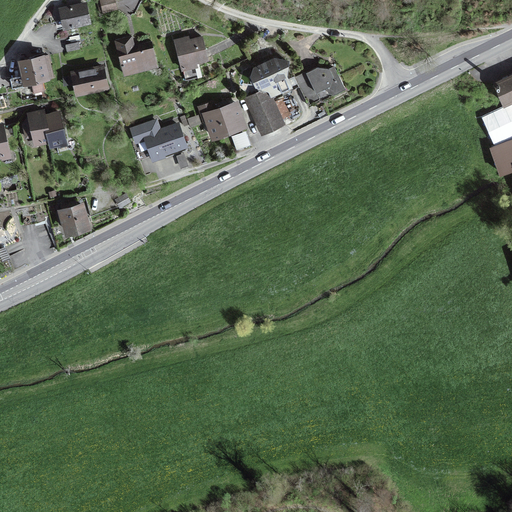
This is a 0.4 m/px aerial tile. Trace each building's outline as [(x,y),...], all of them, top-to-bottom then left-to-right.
[(115,0),(100,0),(104,13),(118,9),(115,0)] [(86,1),(57,7),(61,28),(90,22),(86,1)] [(202,34),(174,41),(181,66),(208,59),(202,34)] [(132,36),(114,41),(123,75),(159,67),(152,40),(134,45),(132,36)] [(79,40),(63,41),(64,50),(80,48),(79,40)] [(43,51),(17,57),(23,83),(49,77),(43,51)] [(279,59),(254,69),(251,76),(258,79),(262,86),(267,83),(272,94),(289,85),(285,75),(288,63),(279,59)] [(308,75),(320,100),(346,89),(334,63),(328,66),(319,70),(308,75)] [(103,64),(71,72),(77,96),(109,88),(103,64)] [(511,68),(491,77),(503,104),(511,100),(511,68)] [(320,100),(308,75),(297,79),(309,105),(320,100)] [(237,99),(202,112),(212,138),(247,124),(237,99)] [(276,105),(254,114),(262,133),(284,124),(276,105)] [(50,142),(43,114),(42,109),(26,113),(34,146),(50,142)] [(43,114),(50,142),(52,148),(68,144),(60,110),(43,114)] [(199,113),(190,116),(192,123),(201,121),(199,113)] [(159,117),(131,128),(137,144),(144,141),(152,161),(188,148),(179,121),(162,127),(159,117)] [(0,126),(0,160),(10,158),(3,126),(0,126)] [(246,131),(231,137),(237,151),(251,146),(246,131)] [(184,154),(176,156),(181,169),(188,166),(184,154)] [(125,192),(114,198),(119,207),(130,201),(125,192)] [(81,199),(57,207),(65,233),(89,226),(81,199)] [(0,242),(8,239),(6,231),(0,232),(0,242)]
